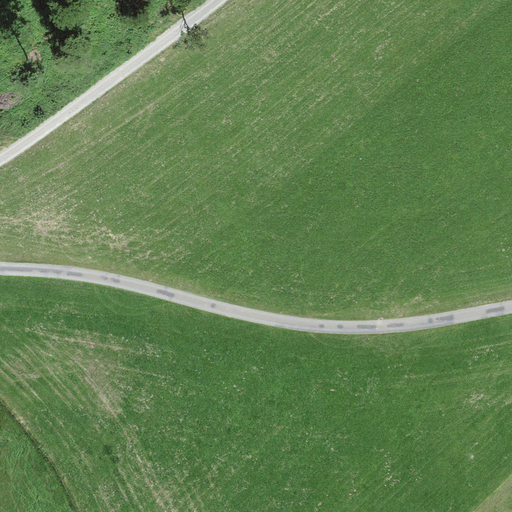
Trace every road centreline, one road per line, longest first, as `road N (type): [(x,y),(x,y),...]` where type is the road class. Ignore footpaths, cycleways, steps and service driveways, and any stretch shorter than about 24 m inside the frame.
road 1 (unclassified): [(0,268),(85,274),(334,326),(416,323),(511,306)]
road 2 (track): [(196,0),(0,150)]
